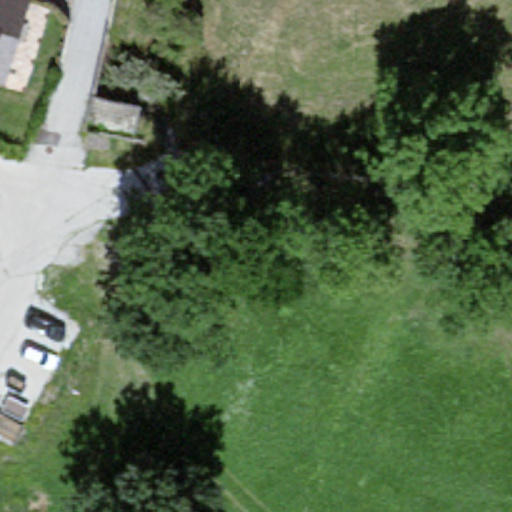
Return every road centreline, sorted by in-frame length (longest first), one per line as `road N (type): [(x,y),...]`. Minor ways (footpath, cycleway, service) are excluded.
road 1 (residential): [(511,215),(233,196),(37,201)]
road 2 (residential): [(93,0),(37,201)]
